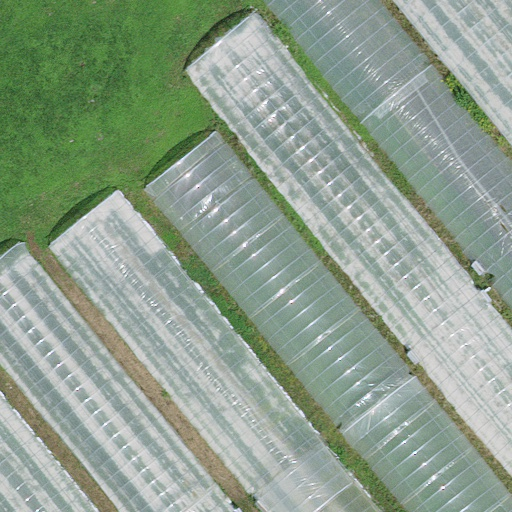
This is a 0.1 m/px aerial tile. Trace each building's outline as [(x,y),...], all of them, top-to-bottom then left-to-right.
[(511,163),(381,0),(260,0),(511,313),(511,163)] [(511,0),(390,0),(511,151),(511,0)] [(511,330),(260,16),(187,75),(511,480),(511,330)] [(511,511),(511,496),(219,133),(146,191),(405,511),(511,511)] [(386,511),(124,189),(50,248),(262,511),(386,511)] [(243,511),(25,246),(0,266),(0,367),(118,511),(243,511)] [(98,511),(0,390),(0,511),(98,511)]
